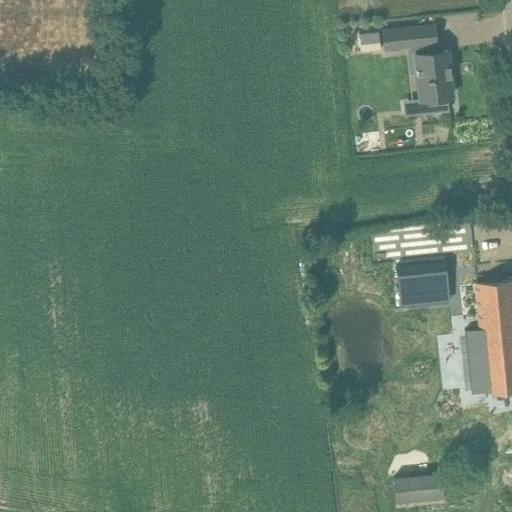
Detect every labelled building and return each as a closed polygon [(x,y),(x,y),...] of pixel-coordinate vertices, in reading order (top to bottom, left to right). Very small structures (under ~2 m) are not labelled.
[(434,25),(404,29),(406,46),(414,45),(416,60),(414,60),(415,74),(418,73),(420,98),(422,112),(449,109),(447,97),(447,96),(452,96),(450,77),(451,77),(450,65),(449,65),(447,51),(438,52),(437,52),(434,25)] [(377,31),(358,33),(360,51),(379,49),(377,31)] [(446,260),(396,265),(400,307),(434,304),(432,292),(449,290),(446,260)] [(471,393),(511,388),(511,279),(476,284),(480,321),(468,322),(471,347),(462,348),(463,361),(468,361),(471,393)] [(395,357),(395,376),(428,377),(429,357),(395,357)] [(350,408),(354,476),(381,475),(379,455),(390,454),(386,391),(366,393),(367,407),(350,408)] [(446,471),(396,473),(397,499),(447,497),(446,471)]
